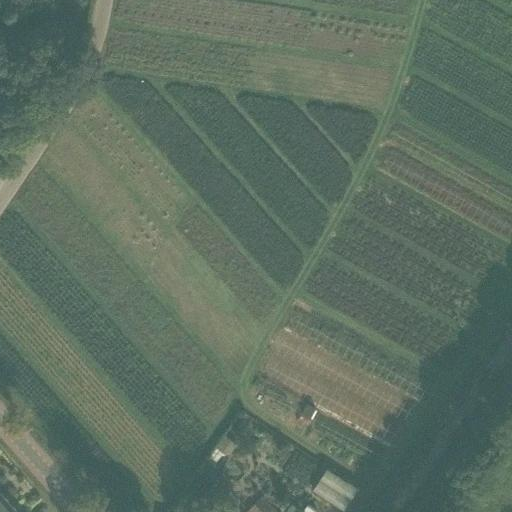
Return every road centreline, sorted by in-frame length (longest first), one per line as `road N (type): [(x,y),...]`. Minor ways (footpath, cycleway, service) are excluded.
road 1 (unclassified): [(0,201),(97,53),(106,0)]
road 2 (tertiary): [(83,511),(0,415)]
road 3 (track): [(442,511),(511,409)]
